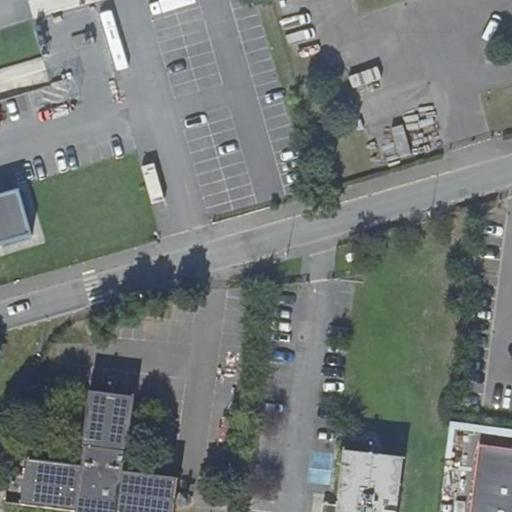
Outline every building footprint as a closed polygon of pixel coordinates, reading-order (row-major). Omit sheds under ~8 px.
[(0,245),(33,236),(19,189),(0,194),(0,245)] [(111,377),(108,377),(107,379),(105,381),(104,385),(106,389),(109,390),(113,390),(116,388),(117,385),(117,381),(114,378),(111,377)] [(133,396),(87,391),(78,465),(27,459),(20,506),(72,511),(173,511),(178,477),(124,470),(133,396)] [(511,511),(511,448),(479,444),(470,511),(511,511)] [(397,511),(404,456),(344,450),(338,505),(323,502),(321,511),(397,511)] [(10,481),(9,485),(10,487),(11,489),(14,491),(17,491),(21,489),(22,486),(22,483),(20,480),(16,479),(13,479),(10,481)] [(189,493),(186,493),(183,494),(182,498),(182,501),(184,504),(188,506),(192,504),(193,502),(194,499),(192,495),(189,493)]
